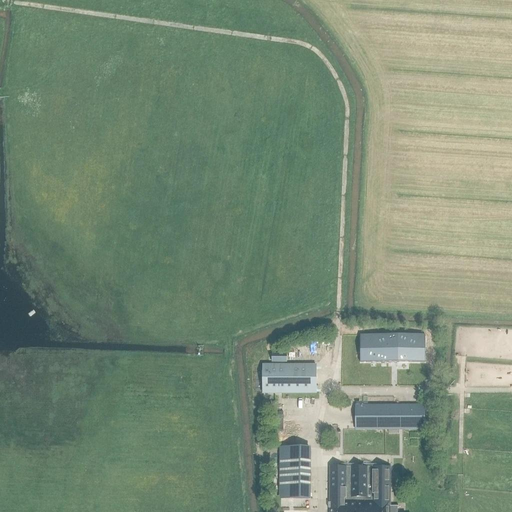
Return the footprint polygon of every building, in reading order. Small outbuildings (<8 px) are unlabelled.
[(360,363),(425,363),(425,335),(360,335),(360,363)] [(320,358),(331,358),(331,349),(320,349),(320,358)] [(272,353),(272,362),(286,362),(286,353),(272,353)] [(263,365),(263,393),(315,393),(316,366),(263,365)] [(355,430),(424,430),(424,405),(355,405),(355,430)] [(281,448),(280,499),(309,499),(309,448),(281,448)] [(397,511),(397,507),(399,507),(399,506),(390,506),(390,501),(386,501),(386,495),(390,495),(390,467),(330,467),(329,511),(397,511)]
